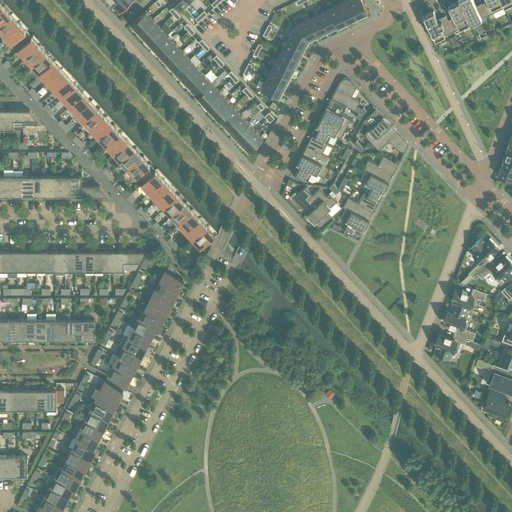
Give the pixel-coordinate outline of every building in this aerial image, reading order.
[(114,0),(111,3),(119,11),(130,0),(114,0)] [(188,2),(186,0),(170,0),(180,10),(188,2)] [(349,0),(345,0),(339,3),(348,21),(357,16),(349,0)] [(362,0),(349,0),(357,16),(368,11),(362,0)] [(448,19),(447,20),(453,31),(470,23),(459,0),(458,0),(448,6),(453,17),(448,19)] [(458,0),(459,0),(470,23),(487,15),(481,3),(476,6),(472,0),(458,0)] [(486,0),(487,1),(481,3),(487,15),(503,7),(499,0),(486,0)] [(339,3),(329,8),(338,26),(348,21),(339,3)] [(0,10),(0,24),(11,15),(3,7),(0,10)] [(329,8),(320,12),(328,30),(338,26),(329,8)] [(131,24),(138,32),(153,19),(145,10),(131,24)] [(433,10),(422,16),(428,28),(429,28),(435,40),(453,31),(447,20),(448,19),(445,15),(437,19),(433,10)] [(320,12),(310,17),(318,35),(328,30),(320,12)] [(0,24),(0,34),(3,37),(18,23),(11,15),(0,24)] [(310,17),(294,25),(309,40),(318,35),(310,17)] [(138,32),(146,40),(160,27),(153,19),(138,32)] [(12,43),(18,49),(29,39),(23,33),(26,31),(18,23),(3,37),(10,45),(12,43)] [(294,25),(286,40),(304,49),(309,40),(294,25)] [(146,40),(153,48),(167,34),(160,27),(146,40)] [(153,48),(160,56),(175,42),(167,34),(153,48)] [(16,51),(23,60),(39,45),(31,37),(29,39),(18,49),(16,51)] [(286,40),(281,50),(299,59),(304,49),(286,40)] [(160,56),(168,64),(182,50),(175,42),(160,56)] [(23,60),(31,68),(46,53),(39,45),(23,60)] [(168,64),(175,72),(189,58),(182,50),(168,64)] [(281,50),(276,59),(294,68),(299,59),(281,50)] [(31,68),(38,75),(54,61),(46,53),(31,68)] [(175,72),(182,80),(197,66),(189,58),(175,72)] [(276,59),(271,69),(289,78),(294,68),(276,59)] [(2,64),(7,69),(8,69),(10,67),(11,65),(7,60),(6,60),(2,64)] [(38,75),(45,83),(61,69),(54,61),(38,75)] [(182,80),(190,88),(204,74),(197,66),(182,80)] [(45,83),(53,91),(68,77),(61,69),(45,83)] [(271,69),(266,78),(284,88),(289,78),(271,69)] [(13,75),(18,80),(22,76),(17,72),(15,73),(13,75)] [(190,88),(197,95),(211,82),(204,74),(190,88)] [(22,76),(18,80),(22,85),(25,83),(24,83),(26,81),(22,76)] [(53,91),(60,99),(76,85),(68,77),(53,91)] [(284,88),(266,78),(261,88),(279,98),(284,88)] [(339,82),(331,97),(355,110),(357,106),(360,100),(352,95),(356,87),(350,80),(349,79),(348,79),(347,78),(346,78),(345,78),(344,78),(343,78),(343,79),(341,79),(341,80),(340,81),(339,82)] [(197,95),(204,103),(219,90),(211,82),(197,95)] [(60,99),(68,107),(83,93),(76,85),(60,99)] [(28,91),(32,96),(36,92),(32,87),(30,89),(28,91)] [(204,103),(212,111),(226,98),(219,90),(204,103)] [(36,92),(32,96),(37,101),(39,99),(39,98),(41,97),(36,92)] [(68,107),(75,115),(90,101),(83,93),(68,107)] [(331,97),(321,116),(345,129),(350,119),(342,114),(346,106),(355,110),(331,97)] [(212,111),(219,119),(233,106),(226,98),(212,111)] [(75,115),(82,123),(98,109),(90,101),(75,115)] [(42,107),(47,112),(51,108),(46,103),(45,105),(42,107)] [(3,129),(14,129),(14,119),(13,119),(13,109),(13,106),(8,106),(8,109),(4,109),(3,109),(3,129)] [(219,119),(226,127),(241,114),(233,106),(219,119)] [(51,108),(47,112),(52,117),(54,114),(55,113),(51,108)] [(363,134),(371,142),(391,124),(376,108),(363,120),(370,128),(363,134)] [(13,109),(13,119),(14,119),(14,129),(21,129),(21,124),(37,124),(43,124),(39,120),(29,109),(13,109)] [(82,123),(90,131),(105,117),(98,109),(82,123)] [(226,127),(234,135),(248,122),(241,114),(226,127)] [(321,116),(312,135),(327,143),(332,134),(340,138),(345,129),(321,116)] [(90,131),(97,139),(112,125),(105,117),(90,131)] [(57,123),(62,128),(66,124),(61,119),(60,120),(59,120),(57,123)] [(234,135),(241,143),(255,130),(248,122),(234,135)] [(66,124),(62,128),(66,133),(69,130),(70,129),(66,124)] [(391,124),(371,142),(378,150),(389,141),(396,148),(404,152),(407,146),(407,145),(407,144),(407,143),(407,142),(406,141),(391,124)] [(97,139),(104,147),(120,133),(112,125),(97,139)] [(255,130),(241,143),(249,151),(263,138),(255,130)] [(104,147),(112,155),(127,141),(120,133),(104,147)] [(72,139),(77,144),(81,140),(76,135),(74,137),(74,136),(72,139)] [(312,135),(302,154),(329,168),(330,168),(326,166),(331,156),(322,152),(327,143),(312,135)] [(81,140),(77,144),(81,149),(84,146),(83,146),(85,145),(81,140)] [(112,155),(119,163),(134,149),(127,141),(112,155)] [(503,158),(504,158),(511,160),(511,148),(507,147),(503,158)] [(119,163),(126,171),(142,157),(134,149),(119,163)] [(87,155),(91,160),(95,156),(91,151),(89,152),(87,155)] [(329,168),(302,154),(292,173),(307,181),(312,172),(324,178),(329,168)] [(368,159),(363,169),(388,182),(398,163),(383,155),(378,164),(368,159)] [(95,156),(91,160),(96,164),(98,162),(100,161),(95,156)] [(139,175),(144,181),(154,172),(148,166),(150,165),(142,157),(126,171),(134,179),(139,175)] [(511,160),(504,158),(502,163),(499,169),(500,170),(498,175),(511,180),(511,177),(511,160)] [(101,170),(106,175),(110,172),(105,167),(104,168),(101,170)] [(368,184),(363,193),(378,201),(388,182),(363,169),(362,169),(364,170),(359,180),(368,184)] [(141,184),(148,193),(163,179),(155,171),(154,172),(144,181),(141,184)] [(110,172),(106,175),(111,180),(113,178),(114,177),(110,172)] [(13,198),(13,195),(13,175),(3,175),(3,195),(4,195),(8,195),(8,198),(13,198)] [(23,198),(23,195),(23,175),(13,175),(13,195),(18,195),(18,198),(23,198)] [(33,198),(33,195),(32,195),(32,175),(23,175),(23,195),(27,195),(27,198),(33,198)] [(42,198),(42,195),(42,175),(32,175),(32,195),(33,195),(37,195),(37,198),(42,198)] [(52,198),(52,195),(51,175),(42,175),(42,195),(47,195),(47,198),(52,198)] [(61,198),(61,195),(61,175),(51,175),(52,195),(56,195),(56,198),(61,198)] [(71,198),(71,195),(71,175),(61,175),(61,195),(66,195),(66,198),(71,198)] [(71,195),(76,195),(76,198),(81,198),(81,195),(81,184),(81,175),(71,175),(71,195)] [(148,193),(156,200),(170,187),(163,179),(148,193)] [(116,186),(121,192),(125,188),(120,183),(119,184),(118,184),(116,186)] [(99,184),(81,184),(81,195),(109,195),(99,184)] [(302,208),(306,214),(312,208),(329,193),(329,192),(326,195),(319,187),(312,194),(305,186),(296,194),(295,193),(291,196),(292,198),(302,208)] [(156,200),(163,208),(177,195),(170,187),(156,200)] [(312,208),(306,214),(321,230),(323,231),(327,228),(325,226),(326,225),(334,218),(327,210),(329,208),(337,201),(329,193),(312,208)] [(348,196),(342,206),(347,208),(369,220),(375,208),(378,201),(363,193),(358,202),(348,196)] [(126,197),(131,202),(131,203),(134,201),(135,199),(130,194),(131,194),(130,194),(126,197)] [(163,208),(170,216),(185,203),(177,195),(163,208)] [(170,216),(178,224),(192,211),(185,203),(170,216)] [(137,209),(141,214),(145,210),(141,205),(139,207),(137,209)] [(347,208),(342,206),(342,207),(345,208),(344,208),(340,217),(348,222),(343,231),(349,234),(359,239),(369,220),(347,208)] [(145,210),(141,214),(146,219),(149,217),(148,216),(150,215),(145,210)] [(178,224),(185,232),(199,219),(192,211),(178,224)] [(185,232),(192,240),(207,227),(199,219),(185,232)] [(151,225),(156,230),(160,226),(156,221),(154,223),(154,222),(151,225)] [(160,226),(156,230),(161,235),(163,232),(165,231),(160,226)] [(207,227),(192,240),(200,248),(208,241),(211,245),(215,238),(213,236),(215,235),(207,227)] [(480,261),(468,272),(469,274),(472,277),(473,278),(477,273),(491,260),(487,256),(488,255),(489,256),(492,252),(492,251),(497,247),(493,243),(494,242),(490,237),(489,238),(488,239),(484,235),(469,248),(473,253),(480,261)] [(166,241),(171,246),(175,242),(170,237),(169,238),(166,241)] [(175,242),(171,246),(175,250),(178,248),(179,247),(175,242)] [(12,250),(8,250),(7,270),(17,270),(17,250),(17,248),(12,248),(12,250)] [(22,250),(17,250),(17,270),(27,270),(27,250),(27,248),(22,248),(22,250)] [(31,250),(27,250),(27,270),(36,270),(36,250),(37,250),(37,248),(31,248),(31,250)] [(41,250),(37,250),(36,250),(36,270),(46,270),(46,250),(46,248),(41,248),(41,250)] [(51,250),(46,250),(46,270),(56,270),(56,250),(56,248),(51,248),(51,250)] [(61,250),(56,250),(56,270),(56,274),(65,274),(65,270),(65,250),(66,250),(66,248),(61,248),(61,250)] [(70,250),(66,250),(65,250),(65,270),(75,270),(75,250),(75,248),(70,248),(70,250)] [(80,250),(75,250),(75,270),(84,270),(85,250),(85,248),(80,248),(80,250)] [(89,250),(85,250),(84,270),(94,270),(94,250),(95,250),(94,248),(89,248),(89,250)] [(99,250),(95,250),(94,250),(94,270),(104,270),(104,250),(104,248),(99,248),(99,250)] [(109,250),(104,250),(104,270),(113,270),(113,250),(114,250),(114,248),(109,248),(109,250)] [(118,250),(114,250),(113,250),(113,270),(113,274),(123,274),(123,270),(123,261),(123,250),(123,248),(118,248),(118,250)] [(123,250),(123,261),(124,261),(124,269),(136,269),(140,261),(146,250),(123,250)] [(181,256),(185,261),(186,262),(186,261),(190,258),(185,253),(183,254),(181,256)] [(491,260),(477,273),(481,278),(489,271),(500,284),(504,280),(511,272),(511,265),(511,261),(510,259),(509,259),(505,255),(501,259),(500,258),(496,262),(497,263),(495,265),(491,260)] [(144,259),(141,266),(145,268),(149,261),(144,259)] [(165,270),(160,280),(178,289),(183,279),(174,274),(177,268),(171,262),(166,270),(165,270)] [(138,271),(134,278),(139,281),(143,274),(138,271)] [(469,274),(461,282),(465,284),(472,277),(469,274)] [(151,287),(155,289),(173,298),(178,289),(160,280),(156,277),(151,287)] [(139,281),(134,278),(131,285),(135,288),(139,281)] [(511,296),(511,282),(511,281),(501,290),(509,299),(511,296)] [(453,294),(451,299),(452,300),(454,301),(452,306),(471,313),(477,297),(483,300),(486,292),(474,288),(471,294),(466,293),(467,292),(462,290),(462,291),(456,289),(454,294),(453,294)] [(155,289),(150,299),(168,308),(173,298),(155,289)] [(128,291),(124,298),(129,300),(132,293),(128,291)] [(129,300),(124,298),(121,305),(125,307),(129,300)] [(150,299),(145,308),(163,318),(168,308),(150,299)] [(446,316),(444,321),(449,323),(449,324),(454,326),(454,325),(456,326),(457,326),(455,332),(467,337),(472,340),(475,332),(466,329),(466,327),(471,313),(452,306),(451,308),(450,310),(448,310),(447,310),(445,315),(446,316)] [(145,308),(140,317),(140,318),(156,326),(155,327),(157,328),(158,328),(163,318),(145,308)] [(118,310),(114,317),(119,319),(123,312),(118,310)] [(36,313),(27,313),(27,319),(27,339),(31,339),(31,341),(37,341),(36,339),(36,319),(36,313)] [(138,317),(133,327),(151,336),(155,327),(156,326),(140,318),(140,317),(138,316),(138,317)] [(119,319),(114,317),(111,324),(115,326),(119,319)] [(17,341),(17,339),(17,319),(7,319),(7,339),(8,339),(12,339),(12,341),(17,341)] [(27,341),(27,339),(27,319),(17,319),(17,339),(22,339),(22,341),(27,341)] [(46,341),(46,339),(46,319),(36,319),(36,339),(41,339),(41,341),(46,341)] [(56,341),(56,339),(56,319),(46,319),(46,339),(51,339),(51,341),(56,341)] [(56,339),(61,339),(61,341),(66,341),(66,339),(65,339),(65,319),(56,319),(56,339)] [(75,319),(65,319),(65,339),(66,339),(70,339),(70,341),(75,341),(75,339),(75,319)] [(85,319),(75,319),(75,339),(80,339),(80,341),(85,341),(85,339),(85,319)] [(95,319),(85,319),(85,339),(89,339),(89,341),(95,341),(95,319)] [(127,324),(123,333),(125,334),(128,336),(146,345),(151,336),(133,327),(127,324)] [(511,325),(510,331),(506,329),(502,340),(511,344),(511,325)] [(108,329),(104,336),(109,338),(113,331),(108,329)] [(436,338),(434,344),(436,344),(437,345),(434,352),(450,357),(452,351),(457,352),(461,342),(465,343),(467,337),(455,332),(452,338),(450,337),(450,336),(445,334),(445,335),(440,333),(438,338),(436,338)] [(125,334),(120,344),(123,346),(141,355),(146,345),(128,336),(125,334)] [(109,338),(104,336),(101,343),(105,345),(109,338)] [(123,346),(118,355),(136,365),(141,355),(123,346)] [(98,348),(94,355),(99,357),(103,351),(98,348)] [(511,350),(504,348),(498,365),(508,369),(510,364),(511,364),(511,350)] [(99,357),(94,355),(91,362),(95,364),(99,357)] [(118,355),(113,365),(131,374),(136,365),(118,355)] [(493,364),(486,382),(511,392),(511,377),(507,375),(509,370),(508,369),(498,365),(493,364)] [(131,374),(113,365),(108,375),(125,384),(126,384),(131,374)] [(85,373),(81,380),(86,382),(90,375),(85,373)] [(86,382),(81,380),(78,387),(82,389),(86,382)] [(105,380),(100,390),(118,399),(123,389),(105,380)] [(12,389),(8,389),(7,389),(7,413),(8,413),(8,409),(17,409),(17,389),(17,386),(12,386),(12,389)] [(22,389),(17,389),(17,409),(27,409),(27,389),(27,386),(22,386),(22,389)] [(31,389),(27,389),(27,409),(36,409),(36,389),(37,389),(37,386),(31,386),(31,389)] [(41,389),(37,389),(36,389),(36,409),(46,409),(46,389),(46,386),(41,386),(41,389)] [(51,389),(46,389),(46,409),(56,409),(56,400),(56,389),(56,386),(51,386),(51,389)] [(490,389),(483,406),(492,409),(490,413),(503,418),(509,403),(503,400),(505,395),(490,389)] [(100,390),(95,399),(113,409),(118,399),(100,390)] [(75,392),(71,399),(76,402),(80,395),(75,392)] [(76,402),(71,399),(68,406),(72,408),(76,402)] [(95,399),(90,409),(108,418),(113,409),(95,399)] [(90,409),(85,418),(103,428),(108,418),(90,409)] [(65,411),(61,418),(66,421),(70,414),(65,411)] [(75,426),(80,428),(98,437),(103,428),(85,418),(80,416),(75,426)] [(66,421),(61,418),(58,425),(62,428),(66,421)] [(75,438),(77,439),(77,438),(93,447),(93,446),(98,437),(80,428),(75,438)] [(55,431),(51,438),(56,440),(60,433),(55,431)] [(72,448),(72,449),(90,458),(95,448),(95,447),(93,446),(93,447),(77,438),(77,439),(75,438),(73,437),(68,446),(72,448)] [(56,440),(51,438),(48,444),(52,447),(56,440)] [(72,449),(67,458),(85,467),(90,458),(72,449)] [(45,450),(41,457),(46,459),(50,452),(45,450)] [(17,455),(7,455),(7,475),(8,475),(12,475),(12,478),(17,478),(17,475),(17,455)] [(27,455),(17,455),(17,475),(22,475),(22,478),(27,478),(27,455)] [(46,459),(41,457),(38,464),(42,466),(46,459)] [(67,458),(62,468),(80,477),(85,467),(67,458)] [(54,474),(56,476),(58,477),(57,477),(73,485),(72,486),(75,487),(80,477),(62,468),(58,466),(54,474)] [(35,469),(31,476),(36,478),(40,472),(35,469)] [(45,483),(50,486),(68,495),(72,486),(73,485),(57,477),(58,477),(56,476),(51,473),(45,483)] [(36,478),(31,476),(28,483),(32,485),(36,478)] [(50,486),(45,495),(63,505),(68,495),(50,486)] [(25,488),(21,495),(26,498),(30,491),(25,488)] [(26,498),(21,495),(18,502),(22,505),(26,498)] [(45,495),(40,505),(53,511),(58,511),(63,505),(45,495)]
